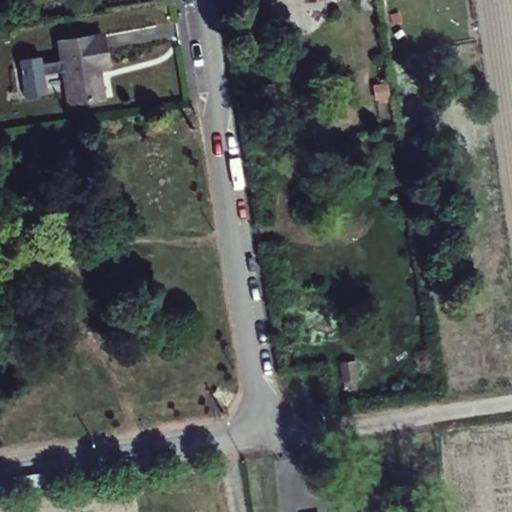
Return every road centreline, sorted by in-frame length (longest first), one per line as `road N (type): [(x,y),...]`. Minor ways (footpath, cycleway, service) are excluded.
road 1 (residential): [(197,0),(265,428)]
road 2 (residential): [(0,471),(265,428)]
road 3 (residential): [(265,428),(511,396)]
